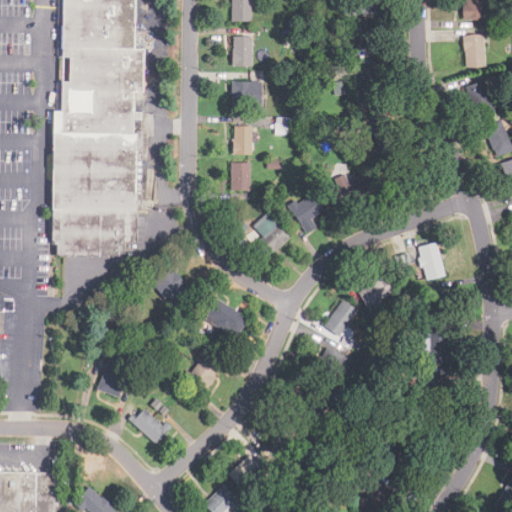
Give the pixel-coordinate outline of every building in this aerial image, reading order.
[(51,256),(121,256),(121,242),(136,242),(136,208),(152,208),(152,200),(135,200),(135,156),(138,156),(138,112),(132,112),(132,86),(143,86),(143,49),(134,49),(134,0),(61,0),(61,57),(68,57),(68,77),(61,77),(61,112),(51,112),(51,256)] [(251,0),(231,0),(231,22),(251,22),(251,0)] [(355,0),(355,1),(350,1),(350,14),(374,14),(374,0),(355,0)] [(485,0),(462,0),(462,21),(485,21),(485,0)] [(372,24),(355,24),(355,57),(372,57),(372,24)] [(481,35),(462,35),(462,67),(481,67),(481,35)] [(251,66),(251,37),(232,37),(231,66),(251,66)] [(354,76),(358,109),(375,107),(371,75),(354,76)] [(464,87),(478,119),(495,111),(481,80),(464,87)] [(231,109),(260,109),(260,81),(231,81),(231,109)] [(384,156),(401,150),(387,116),(371,123),(384,156)] [(511,148),(498,120),(482,127),(497,156),(511,148)] [(251,154),(251,125),(232,125),(232,154),(251,154)] [(399,188),(417,181),(407,156),(389,163),(399,188)] [(511,192),(511,159),(500,163),(510,193),(511,192)] [(249,190),(249,163),(230,163),(230,190),(249,190)] [(347,179),(345,174),(332,179),(341,202),(370,191),(363,173),(347,179)] [(288,208),(305,233),(314,227),(309,219),(323,210),(311,193),(288,208)] [(255,228),(262,236),(251,246),(263,260),(287,240),(268,217),(255,228)] [(426,280),(443,275),(434,243),(417,248),(426,280)] [(411,267),(407,253),(394,257),(398,271),(411,267)] [(192,294),(168,264),(150,278),(174,308),(192,294)] [(357,292),(367,307),(393,291),(382,273),(367,282),(369,285),(357,292)] [(415,292),(415,306),(427,306),(428,321),(445,320),(444,291),(415,292)] [(0,311),(12,311),(12,296),(0,296),(0,311)] [(232,339),(247,320),(218,299),(204,318),(232,339)] [(322,325),(336,337),(357,312),(342,300),(322,325)] [(446,330),(426,330),(426,361),(447,361),(446,330)] [(344,357),(324,348),(314,372),(334,381),(344,357)] [(223,363),(205,349),(185,376),(202,390),(223,363)] [(97,391),(118,397),(128,358),(108,352),(97,391)] [(442,399),(442,376),(423,376),(423,399),(442,399)] [(317,382),(303,412),(321,420),(335,391),(317,382)] [(167,431),(143,407),(129,420),(154,444),(167,431)] [(433,439),(443,419),(423,409),(413,428),(433,439)] [(267,446),(283,459),(302,434),(285,422),(267,446)] [(394,433),(388,442),(401,449),(390,468),(405,477),(421,448),(394,433)] [(229,472),(248,499),(268,485),(248,458),(229,472)] [(0,511),(55,511),(55,473),(0,472),(0,511)] [(391,511),(400,500),(369,478),(360,491),(372,500),(364,511),(365,511),(391,511)] [(511,511),(511,479),(493,504),(503,511),(511,511)] [(202,505),(208,511),(224,511),(236,501),(222,486),(202,505)] [(114,511),(89,487),(75,501),(86,511),(114,511)]
